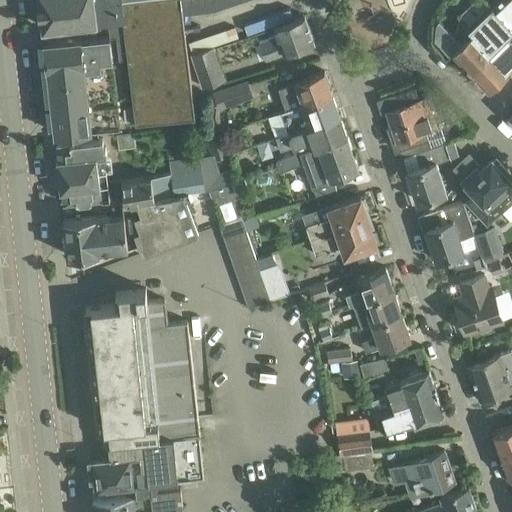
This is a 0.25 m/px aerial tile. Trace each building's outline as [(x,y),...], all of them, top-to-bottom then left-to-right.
[(120,0),(85,0),(80,1),(83,21),(117,18),(122,17),(120,0)] [(120,0),(122,17),(117,18),(117,22),(109,23),(110,34),(113,33),(113,34),(117,34),(119,58),(129,57),(136,122),(195,115),(183,12),(212,9),(236,0),(120,0)] [(42,9),(44,26),(83,21),(80,1),(41,5),(41,7),(40,7),(41,10),(42,9)] [(472,70),(493,49),(511,30),(511,26),(496,9),(494,7),(471,28),(474,31),(453,50),(472,70)] [(279,33),(261,39),(267,58),(315,41),(306,14),(276,24),(279,33)] [(511,31),(493,49),(472,70),(489,89),(511,68),(511,67),(511,65),(511,31)] [(74,37),(77,60),(115,56),(113,34),(113,33),(110,34),(82,37),(81,36),(74,37)] [(45,41),(47,64),(77,60),(74,37),(45,41)] [(225,79),(214,46),(192,53),(204,87),(225,79)] [(80,83),(118,78),(115,56),(77,60),(80,83)] [(77,60),(47,64),(50,86),(80,83),(77,60)] [(303,105),(334,94),(325,70),(324,70),(324,71),(295,81),(295,82),(280,88),(287,109),(282,111),(282,112),(303,105)] [(50,86),(53,109),(120,101),(118,78),(80,83),(50,86)] [(214,92),(214,93),(219,108),(253,95),(248,80),(214,92)] [(388,108),(394,125),(389,126),(396,146),(400,144),(403,154),(431,145),(427,129),(435,126),(426,96),(419,98),(415,86),(396,92),(400,104),(388,108)] [(303,105),(282,112),(289,132),(289,133),(341,115),(334,94),(303,105)] [(122,125),(120,101),(53,109),(56,132),(122,125)] [(292,145),(295,154),(296,155),(320,146),(348,135),(341,115),(289,133),(289,132),(277,136),(282,149),(292,145)] [(119,148),(136,145),(134,132),(117,134),(119,148)] [(203,157),(205,163),(231,154),(224,133),(207,139),(210,154),(203,155),(203,157)] [(296,155),(295,154),(276,161),(278,165),(280,169),(304,161),(314,188),(334,182),(331,176),(359,166),(348,135),(320,146),(296,155)] [(111,193),(108,168),(108,167),(111,166),(109,146),(106,146),(105,138),(58,143),(59,157),(58,157),(60,174),(61,186),(60,187),(62,200),(64,200),(65,201),(108,196),(111,193)] [(447,142),(451,156),(458,154),(453,140),(447,142)] [(408,169),(418,200),(446,190),(436,162),(451,158),(451,156),(447,142),(432,146),(431,145),(403,154),(404,155),(415,151),(415,152),(418,152),(422,165),(408,169)] [(233,160),(231,154),(205,163),(209,188),(235,178),(232,168),(220,172),(218,166),(233,160)] [(209,189),(209,188),(205,163),(203,157),(203,155),(197,156),(170,159),(172,172),(152,175),(123,178),(125,200),(123,200),(123,202),(112,204),(112,205),(134,201),(181,194),(180,193),(185,192),(206,189),(206,188),(209,189)] [(492,157),(480,168),(478,170),(474,166),(462,176),(475,191),(465,200),(487,223),(511,200),(511,174),(496,157),(494,159),(492,157)] [(236,180),(235,178),(209,188),(209,189),(214,202),(225,198),(220,186),(236,180)] [(142,227),(141,227),(136,230),(139,239),(143,252),(199,230),(185,192),(180,193),(181,194),(134,201),(142,227)] [(311,238),(370,219),(366,207),(368,206),(365,197),(363,198),(361,195),(329,206),(332,215),(306,224),(311,238)] [(476,233),(465,199),(443,206),(448,221),(427,228),(432,243),(429,244),(433,258),(437,257),(437,259),(465,250),(461,237),(476,233)] [(64,218),(66,236),(141,227),(142,227),(134,201),(112,205),(113,212),(64,218)] [(220,224),(224,235),(247,228),(242,216),(220,224)] [(370,219),(311,238),(316,253),(342,244),(346,254),(378,243),(377,239),(379,238),(376,229),(374,230),(370,219)] [(483,257),(504,249),(496,224),(475,231),(476,233),(480,245),(483,255),(483,257)] [(123,245),(139,239),(136,230),(141,227),(66,236),(68,254),(100,250),(109,249),(109,247),(123,245)] [(251,239),(247,228),(224,235),(228,247),(251,239)] [(232,259),(255,251),(251,239),(228,247),(232,259)] [(257,258),(255,251),(232,259),(236,271),(259,263),(257,258)] [(257,258),(259,263),(260,267),(277,261),(274,252),(257,258)] [(477,269),(486,266),(484,259),(483,255),(474,258),(477,269)] [(494,274),(503,271),(499,258),(490,261),(494,274)] [(236,271),(240,283),(263,275),(260,267),(259,263),(236,271)] [(349,305),(394,289),(386,266),(357,276),(362,289),(346,294),(349,305)] [(454,296),(457,303),(465,330),(504,318),(493,283),(490,284),(486,273),(460,281),(464,293),(454,296)] [(266,284),(263,275),(240,283),(245,295),(267,287),(266,284)] [(267,287),(271,298),(272,299),(282,296),(287,294),(282,279),(266,284),(267,287)] [(310,300),(317,297),(329,293),(325,281),(306,288),(310,300)] [(148,333),(160,437),(200,432),(188,319),(167,322),(166,310),(158,311),(157,300),(164,299),(165,299),(165,298),(148,300),(146,287),(116,291),(117,303),(86,306),(86,308),(86,310),(87,310),(90,340),(148,333)] [(249,306),(271,298),(267,287),(245,295),(249,306)] [(362,326),(374,322),(402,312),(394,289),(349,305),(350,305),(354,304),(362,326)] [(320,315),(333,310),(329,300),(316,305),(320,315)] [(374,322),(378,334),(363,340),(366,350),(382,345),(410,335),(402,312),(374,322)] [(319,327),(324,340),(341,334),(337,323),(330,326),(329,323),(319,327)] [(105,443),(109,442),(160,437),(148,333),(90,340),(91,352),(90,352),(91,354),(91,355),(91,357),(92,357),(96,400),(96,402),(96,403),(96,405),(97,405),(99,425),(98,425),(99,428),(103,427),(105,443)] [(351,348),(328,350),(329,361),(353,358),(351,348)] [(500,352),(468,363),(481,399),(511,388),(511,349),(500,354),(500,352)] [(361,362),(365,376),(389,370),(385,356),(361,362)] [(359,358),(341,361),(344,378),(362,374),(359,358)] [(437,390),(438,390),(437,389),(435,385),(436,385),(436,383),(435,384),(430,368),(386,383),(393,405),(437,390)] [(437,390),(393,405),(375,412),(382,431),(412,420),(415,426),(431,420),(429,416),(444,411),(439,395),(440,395),(439,394),(438,394),(437,390)] [(511,425),(493,432),(501,455),(511,450),(511,425)] [(338,434),(341,453),(372,448),(370,429),(338,434)] [(200,432),(160,437),(109,442),(111,455),(90,458),(91,470),(92,476),(95,475),(97,487),(113,485),(126,483),(159,480),(183,477),(206,475),(200,432)] [(372,448),(341,453),(333,454),(335,470),(375,465),(372,448)] [(426,455),(392,467),(397,481),(410,476),(416,494),(455,480),(454,477),(449,478),(445,467),(450,465),(444,449),(426,455)] [(511,472),(511,450),(501,455),(508,474),(511,472)] [(320,474),(312,475),(314,489),(322,488),(320,474)] [(184,511),(181,486),(175,486),(160,488),(159,480),(126,483),(127,491),(123,492),(93,495),(95,511),(184,511)] [(477,511),(469,486),(450,492),(441,495),(443,501),(410,511),(477,511)]
